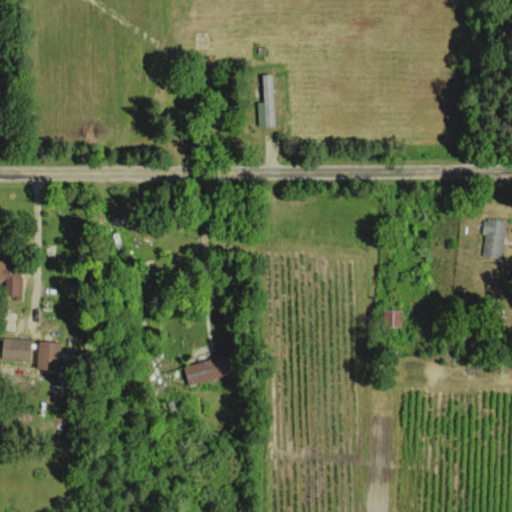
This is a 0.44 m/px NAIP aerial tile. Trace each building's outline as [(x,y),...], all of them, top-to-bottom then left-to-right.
[(256,101),(257,125),(273,124),(271,73),(261,73),(262,100),(256,101)] [(480,255),(500,257),(504,220),(484,218),(480,255)] [(0,278),(3,278),(3,296),(20,297),(20,270),(8,269),(8,260),(0,259),(0,278)] [(401,326),(401,309),(383,308),(383,326),(401,326)] [(0,345),(0,359),(28,360),(29,338),(0,337),(0,345)] [(57,369),(58,341),(36,340),(35,368),(57,369)] [(182,365),(186,383),(230,373),(225,355),(182,365)]
